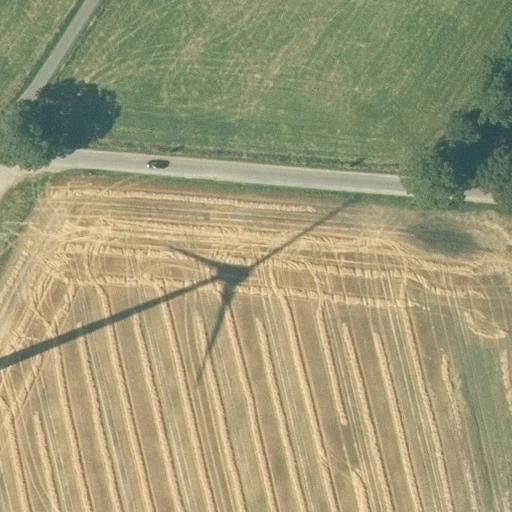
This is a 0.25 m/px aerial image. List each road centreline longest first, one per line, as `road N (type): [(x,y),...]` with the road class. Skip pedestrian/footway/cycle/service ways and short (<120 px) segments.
road 1 (unclassified): [(0,151),(511,195)]
road 2 (unclassified): [(91,0),(0,139)]
